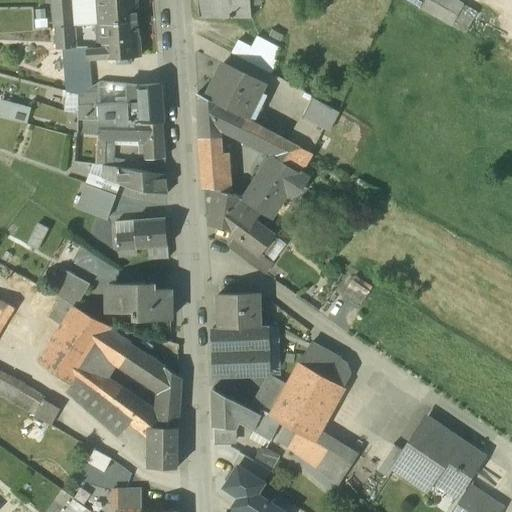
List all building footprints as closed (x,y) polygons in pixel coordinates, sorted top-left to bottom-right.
[(71,0),(52,0),(55,26),(73,25),(71,0)] [(98,0),(71,0),(73,25),(73,26),(100,24),(98,0)] [(137,0),(98,0),(100,24),(138,21),(136,6),(137,6),(137,0)] [(250,18),(249,0),(197,0),(198,17),(250,18)] [(464,5),(456,0),(423,0),(419,8),(451,26),(464,5)] [(464,5),(451,26),(460,31),(465,31),(475,12),(464,5)] [(0,31),(33,30),(32,7),(0,7),(0,31)] [(138,21),(100,24),(102,48),(103,59),(107,58),(116,57),(117,64),(130,63),(130,57),(141,56),(140,37),(139,37),(138,21)] [(73,25),(55,26),(56,49),(64,49),(75,48),(73,26),(73,25)] [(279,48),(257,36),(251,48),(272,60),(279,48)] [(251,48),(238,40),(231,53),(270,74),(276,62),(272,60),(251,48)] [(75,48),(64,49),(65,69),(90,68),(89,59),(88,59),(87,59),(87,49),(75,48)] [(102,48),(87,49),(87,59),(88,59),(89,59),(103,59),(102,48)] [(239,72),(222,64),(205,98),(246,118),(247,118),(264,83),(240,71),(239,72)] [(65,69),(66,92),(78,94),(91,87),(90,68),(65,69)] [(139,85),(101,81),(97,83),(99,104),(99,108),(128,106),(128,95),(140,97),(139,85)] [(91,87),(78,94),(77,114),(77,120),(99,121),(99,108),(99,104),(97,83),(91,87)] [(159,84),(139,85),(140,97),(128,95),(128,106),(131,106),(132,121),(143,121),(143,122),(162,122),(159,84)] [(66,92),(64,111),(77,114),(78,94),(66,92)] [(205,98),(197,93),(198,138),(217,138),(217,128),(247,142),(255,123),(247,118),(246,118),(205,98)] [(338,112),(312,98),(311,98),(312,99),(303,116),(324,127),(324,128),(329,131),(338,112)] [(0,116),(29,123),(32,106),(0,99),(0,116)] [(128,106),(99,108),(99,121),(132,121),(131,106),(128,106)] [(302,116),(289,141),(310,152),(311,153),(324,128),(324,127),(303,116),(302,116)] [(162,122),(143,122),(143,121),(132,121),(99,121),(99,136),(115,137),(139,138),(145,139),(146,154),(146,160),(164,158),(162,122)] [(289,141),(255,123),(247,142),(265,151),(273,156),(297,172),(310,152),(289,141)] [(217,138),(198,138),(200,153),(225,154),(236,152),(257,161),(265,151),(247,142),(217,128),(217,138)] [(115,137),(99,136),(96,165),(102,165),(112,167),(113,159),(115,137)] [(225,154),(200,153),(203,188),(215,189),(216,189),(229,193),(225,154)] [(273,156),(244,200),(252,205),(251,206),(260,212),(270,218),(287,193),(294,198),(307,178),(297,172),(273,156)] [(164,158),(146,160),(147,171),(165,174),(166,174),(164,158)] [(133,162),(113,159),(112,167),(132,169),(133,162)] [(119,184),(102,178),(102,166),(96,165),(92,164),(85,184),(115,195),(119,184)] [(112,167),(102,165),(102,166),(102,178),(119,184),(130,188),(166,194),(165,174),(147,171),(132,169),(112,167)] [(115,195),(85,184),(77,209),(106,219),(115,195)] [(216,189),(215,189),(209,223),(234,228),(232,233),(237,237),(237,238),(258,254),(259,253),(273,234),(253,222),(260,212),(251,206),(236,196),(236,195),(229,193),(216,189)] [(165,218),(134,221),(134,232),(117,234),(118,250),(136,248),(147,248),(167,246),(165,218)] [(134,221),(116,222),(117,234),(134,232),(134,221)] [(39,223),(28,244),(38,249),(49,228),(39,223)] [(258,254),(237,238),(229,248),(263,273),(271,262),(259,253),(258,254)] [(167,246),(147,248),(148,259),(168,258),(167,246)] [(80,248),(73,266),(114,281),(121,263),(80,248)] [(90,284),(65,270),(52,293),(76,307),(90,284)] [(368,293),(352,282),(344,293),(360,304),(368,293)] [(153,283),(113,284),(114,313),(132,312),(132,317),(136,316),(135,290),(153,289),(153,283)] [(153,289),(135,290),(136,316),(136,321),(170,320),(170,289),(153,289)] [(258,293),(218,294),(219,327),(219,328),(259,327),(259,326),(258,293)] [(0,299),(0,395),(12,403),(22,385),(0,372),(0,331),(14,307),(0,299)] [(141,404),(106,382),(117,365),(161,393),(160,401),(178,411),(180,377),(130,345),(131,344),(111,329),(112,327),(76,307),(74,307),(38,362),(73,385),(68,392),(115,434),(128,419),(151,440),(151,429),(154,429),(159,420),(141,404)] [(259,327),(219,328),(219,327),(213,328),(214,376),(268,374),(266,326),(259,326),(259,327)] [(310,344),(269,417),(278,422),(285,426),(297,432),(313,441),(319,430),(343,386),(328,377),(338,360),(310,344)] [(338,360),(328,377),(343,386),(349,375),(346,365),(338,360)] [(45,398),(22,385),(12,403),(35,415),(44,400),(45,398)] [(258,415),(212,391),(213,428),(236,428),(238,424),(251,431),(258,415)] [(60,409),(44,400),(35,415),(51,425),(60,409)] [(269,417),(260,411),(258,415),(251,431),(270,441),(278,422),(269,417)] [(455,441),(424,420),(404,451),(393,468),(395,469),(423,488),(434,472),(461,490),(484,456),(457,438),(455,441)] [(285,426),(276,442),(288,448),(297,432),(285,426)] [(154,429),(151,429),(151,440),(151,468),(177,468),(177,429),(154,429)] [(319,430),(313,441),(297,432),(288,448),(338,485),(356,454),(319,430)] [(394,444),(377,469),(390,478),(395,469),(393,468),(404,451),(394,444)] [(111,459),(94,449),(87,461),(105,470),(111,459)] [(233,464),(237,467),(264,483),(271,471),(240,452),(233,464)] [(283,511),(256,495),(264,483),(237,467),(225,487),(240,496),(233,507),(241,511),(283,511)] [(499,511),(502,508),(472,487),(454,511),(499,511)] [(141,490),(111,491),(111,507),(115,507),(115,506),(141,505),(141,490)] [(89,511),(72,500),(63,511),(89,511)]
